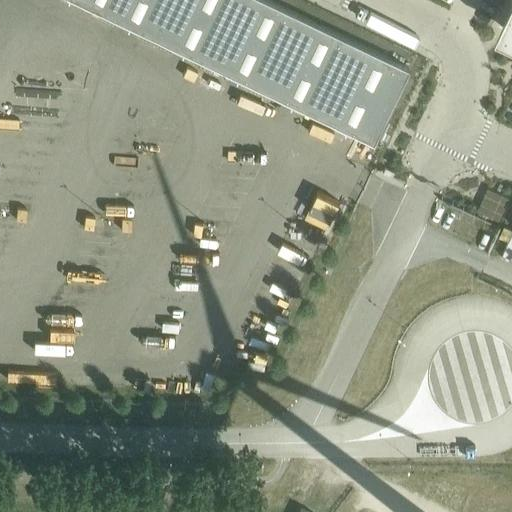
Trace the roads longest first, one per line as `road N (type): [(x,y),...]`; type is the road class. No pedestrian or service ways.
road 1 (unclassified): [(345,438),(0,438)]
road 2 (unclassified): [(511,329),(483,319),(443,325),(420,348),(382,415),(359,431)]
road 3 (unclassified): [(345,438),(460,437),(511,422)]
